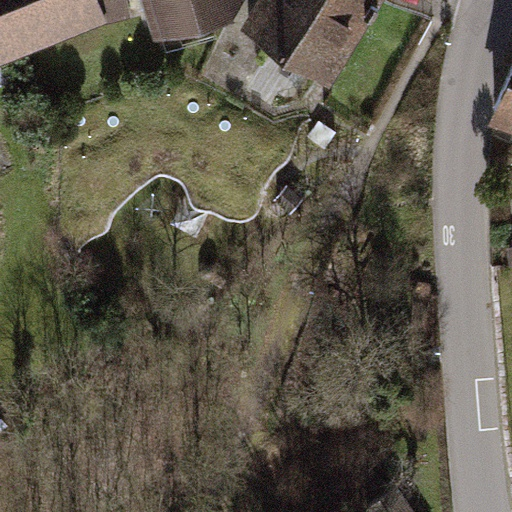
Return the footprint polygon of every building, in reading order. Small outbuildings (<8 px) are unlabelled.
[(100,0),(0,0),(0,44),(103,9),(100,0)] [(168,0),(174,19),(232,4),(230,0),(168,0)] [(263,0),(250,21),(326,66),(367,0),(263,0)] [(292,141),(175,67),(62,108),(60,151),(66,178),(83,212),(67,219),(64,230),(71,244),(104,229),(99,212),(112,206),(126,191),(155,167),(168,164),(180,167),(187,174),(220,197),(221,201),(227,207),(234,211),(242,213),(250,211),(257,207),(261,201),(261,192),(259,184),(255,178),(266,169),(280,158),(292,141)] [(511,109),(511,70),(498,104),(511,109)]
